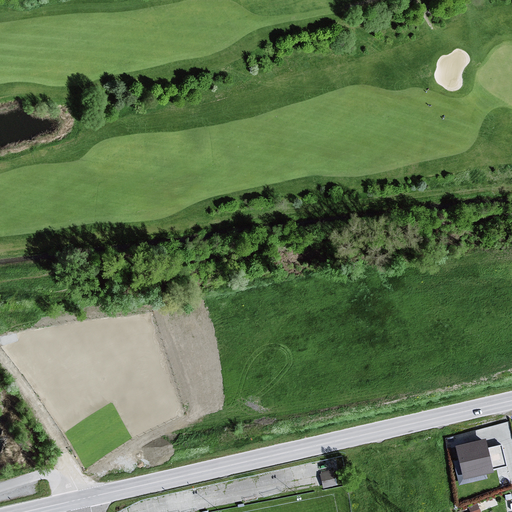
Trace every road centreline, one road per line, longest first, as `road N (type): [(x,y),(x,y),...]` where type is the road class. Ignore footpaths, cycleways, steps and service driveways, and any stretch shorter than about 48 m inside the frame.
road 1 (tertiary): [(88,497),(511,400)]
road 2 (track): [(69,472),(0,352)]
